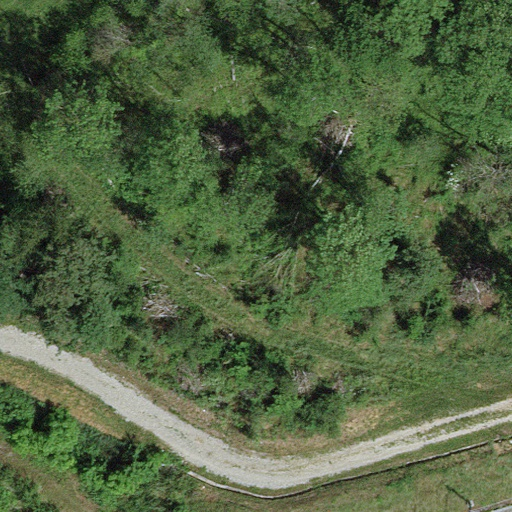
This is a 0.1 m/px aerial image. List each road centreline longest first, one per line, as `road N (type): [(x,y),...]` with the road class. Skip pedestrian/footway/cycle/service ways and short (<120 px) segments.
road 1 (track): [(511,390),(471,388),(357,359),(262,326),(201,290),(139,238),(0,93)]
road 2 (track): [(0,341),(82,373),(264,476),(318,473),(511,405)]
